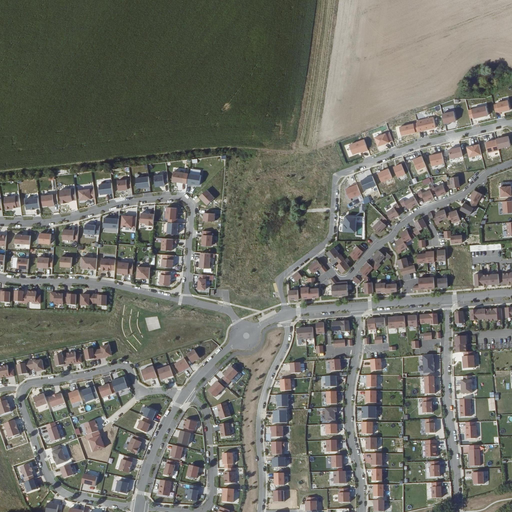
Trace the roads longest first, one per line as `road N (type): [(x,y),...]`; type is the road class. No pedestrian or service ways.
road 1 (residential): [(185,395),(139,393),(120,363),(28,382),(20,391),(51,483),(84,498),(138,506)]
road 2 (residential): [(187,300),(192,207),(180,196),(0,222)]
road 3 (residential): [(314,249),(328,238),(340,174),(511,121)]
road 4 (residential): [(314,249),(336,277),(347,278),(415,213),(511,162)]
road 5 (residential): [(447,298),(456,511)]
road 6 (residential): [(356,306),(347,399),(361,511)]
road 7 (residential): [(259,511),(258,421),(287,337),(286,314)]
road 8 (residential): [(138,506),(191,511),(208,500),(206,417),(185,395)]
road 9 (residential): [(138,506),(151,459),(185,395)]
